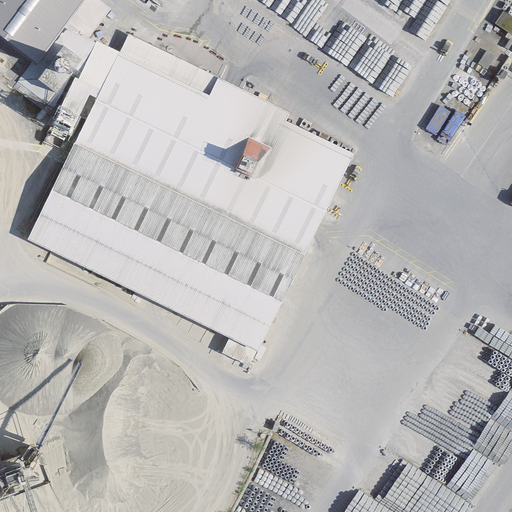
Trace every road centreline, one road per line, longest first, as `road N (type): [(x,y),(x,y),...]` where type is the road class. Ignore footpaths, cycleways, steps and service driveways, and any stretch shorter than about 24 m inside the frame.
road 1 (unknown): [(363,226),(269,365),(247,375),(0,264)]
road 2 (unknown): [(0,256),(20,129),(0,101)]
